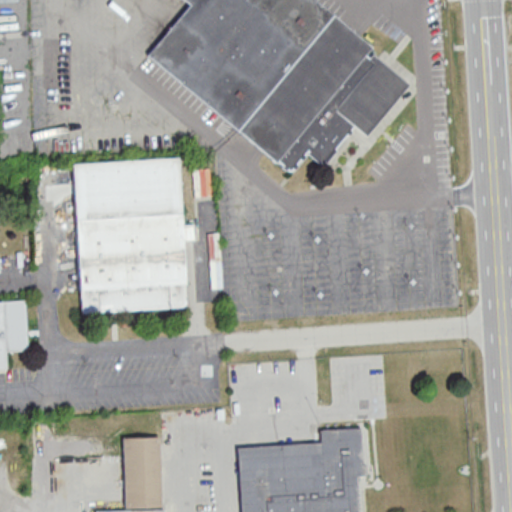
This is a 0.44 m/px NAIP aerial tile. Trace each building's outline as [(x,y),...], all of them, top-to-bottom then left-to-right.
[(410,83),(312,0),(182,0),(188,5),(143,58),(215,119),(218,116),(285,173),(305,150),(322,165),(354,127),(364,136),(410,83)] [(71,163),(78,314),(185,308),(182,240),(192,240),(191,224),(180,225),(177,158),(71,163)] [(27,350),(25,301),(0,302),(0,369),(6,370),(5,350),(27,350)] [(242,511),(241,449),(327,446),(327,433),(365,432),(367,511),(242,511)] [(94,511),(162,511),(161,436),(123,437),(125,510),(95,511),(94,511)]
